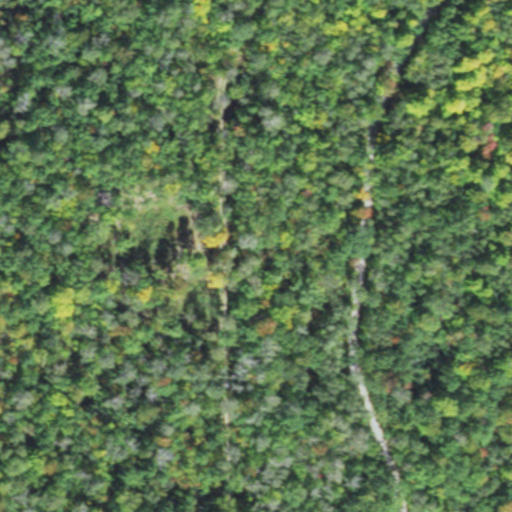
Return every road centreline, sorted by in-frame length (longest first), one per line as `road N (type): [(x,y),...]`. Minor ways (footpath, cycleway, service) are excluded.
road 1 (residential): [(218,511),(210,166),(216,83),(240,0)]
road 2 (residential): [(472,511),(469,414),(488,156),(480,0)]
